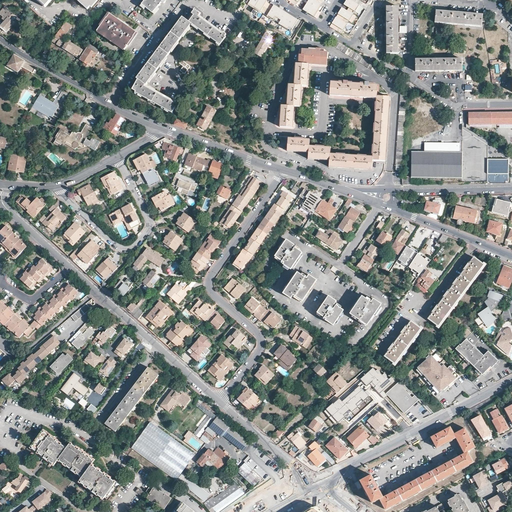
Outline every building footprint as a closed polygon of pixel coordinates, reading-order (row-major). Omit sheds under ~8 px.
[(76,0),(77,0),(87,10),(90,5),(95,0),(76,0)] [(159,4),(162,0),(144,0),(141,4),(152,13),(158,5),(159,5),(160,4),(159,4)] [(265,0),(250,0),(248,4),(261,12),(267,16),(274,20),(279,23),(288,29),(291,31),(295,25),(289,21),(292,16),(289,14),(281,9),(275,6),(274,5),(271,10),(267,8),(264,6),(267,1),(266,0),(265,0)] [(314,0),(308,0),(303,10),(313,16),(321,4),(323,0),(315,0),(316,1),(314,0)] [(337,26),(335,30),(341,33),(343,30),(350,34),(365,9),(350,0),(346,0),(346,1),(344,5),(349,8),(347,11),(342,8),(340,11),(338,14),(343,17),(341,20),(336,17),(334,20),(332,23),(337,26)] [(261,12),(248,4),(248,5),(260,12),(261,12)] [(321,4),(313,16),(314,17),(322,5),(321,4)] [(17,16),(10,9),(10,10),(5,6),(0,11),(0,12),(4,16),(0,20),(0,27),(5,32),(13,23),(13,22),(18,17),(20,18),(24,14),(21,12),(17,16)] [(398,16),(398,6),(386,7),(386,54),(398,53),(398,48),(398,16)] [(172,113),(177,103),(145,85),(191,24),(220,45),(226,37),(225,36),(226,34),(223,32),(222,34),(198,17),(200,14),(194,10),(188,18),(188,19),(189,20),(188,22),(182,17),(136,79),(138,80),(132,89),(136,91),(135,93),(172,113)] [(481,27),(482,15),(476,14),(441,11),(436,11),(434,23),(481,27)] [(133,30),(109,13),(97,30),(124,49),(124,50),(141,27),(137,24),(133,30)] [(296,19),(292,16),(289,21),(295,25),(298,20),(296,19)] [(64,36),(71,26),(68,24),(70,21),(67,19),(55,36),(62,40),(64,36)] [(254,53),(262,58),(267,48),(268,48),(269,46),(271,46),(275,39),(266,33),(259,45),(258,45),(257,47),(257,48),(254,53)] [(80,48),(66,39),(64,42),(62,40),(55,36),(52,41),(78,58),(86,46),(83,43),(80,48)] [(340,43),(337,41),(334,46),(395,85),(399,80),(340,43)] [(99,51),(88,43),(86,46),(78,58),(83,62),(81,67),(85,69),(88,65),(92,58),(93,59),(99,51)] [(308,80),(309,75),(309,74),(308,73),(307,73),(308,65),(308,64),(309,64),(326,65),(327,52),(323,52),(323,49),(308,48),(308,50),(300,49),(299,54),(298,63),(296,63),(294,85),(289,84),(288,85),(287,105),(282,105),(280,127),(292,128),(293,119),(294,119),(294,118),(295,112),(293,112),(294,106),(299,106),(300,100),(301,100),(301,95),(301,94),(300,94),(301,85),(306,86),(307,85),(307,80),(308,80)] [(44,62),(47,64),(52,56),(47,53),(47,52),(45,50),(42,54),(44,56),(41,61),(44,62)] [(22,59),(14,54),(7,66),(18,72),(22,65),(33,72),(36,67),(29,63),(27,62),(24,60),(22,59)] [(462,70),(462,59),(458,59),(420,59),(415,59),(415,71),(462,71),(462,70)] [(190,66),(187,64),(185,67),(183,66),(180,71),(184,74),(190,66)] [(385,160),(390,97),(377,96),(377,86),(370,85),(370,84),(369,84),(369,83),(365,83),(365,84),(363,84),(363,85),(349,84),(349,83),(347,82),(343,81),(343,82),(342,82),(341,83),(330,82),(329,95),(377,98),(376,105),(375,106),(375,107),(374,111),(375,112),(376,112),(375,123),(374,123),(373,128),(374,129),(375,129),(373,148),(372,148),(372,149),(371,154),(373,155),(373,157),(366,156),(366,155),(362,155),(361,155),(360,156),(342,155),(342,154),(341,154),(336,153),(336,154),(330,154),(330,147),(324,147),(324,146),(319,145),(318,147),(309,146),(309,139),(303,139),(303,138),(298,137),(297,138),(288,138),(279,137),(278,147),(281,148),(287,149),(287,150),(308,152),(308,158),(329,160),(329,167),(372,170),(372,159),(385,160)] [(396,165),(402,166),(407,88),(401,87),(395,165),(396,165)] [(51,118),(61,101),(57,98),(54,103),(44,97),(46,95),(41,92),(40,94),(31,109),(35,112),(37,109),(51,118)] [(205,130),(215,111),(214,110),(214,109),(213,108),(212,110),(207,106),(197,125),(197,126),(196,128),(203,132),(204,129),(205,130)] [(469,123),(511,123),(511,111),(502,112),(468,112),(469,124),(469,123)] [(125,119),(117,114),(114,120),(112,119),(109,123),(108,122),(104,128),(116,135),(125,119)] [(179,127),(185,129),(186,123),(176,120),(174,125),(179,127)] [(97,145),(99,141),(97,140),(94,138),(93,138),(92,139),(91,140),(90,141),(87,139),(94,127),(86,123),(81,133),(82,134),(83,135),(83,136),(83,137),(82,138),(76,134),(77,133),(75,132),(74,133),(72,132),(70,136),(69,135),(69,134),(69,133),(65,131),(65,132),(61,130),(60,133),(58,132),(56,136),(57,137),(54,143),(58,146),(59,144),(61,146),(63,143),(64,144),(65,144),(67,142),(72,145),(73,147),(76,149),(77,148),(79,145),(83,148),(85,145),(87,146),(95,151),(98,146),(97,145)] [(166,150),(164,157),(176,161),(178,153),(181,154),(183,149),(164,142),(162,147),(162,148),(162,149),(166,150)] [(411,152),(411,176),(411,177),(461,178),(462,153),(459,152),(459,143),(425,142),(424,152),(411,152)] [(27,156),(11,153),(8,169),(24,172),(27,156)] [(149,161),(145,154),(135,159),(141,170),(142,173),(152,168),(149,161)] [(209,171),(212,161),(207,159),(207,161),(189,154),(188,154),(185,163),(192,166),(208,173),(209,171)] [(497,159),(488,159),(488,182),(490,182),(490,183),(505,183),(505,181),(508,181),(509,159),(497,159)] [(213,161),(212,161),(209,171),(213,172),(212,177),(218,179),(223,165),(220,163),(215,162),(213,161)] [(161,181),(157,173),(155,173),(152,168),(142,173),(148,184),(155,181),(156,183),(161,181)] [(106,188),(107,187),(109,186),(113,194),(122,189),(122,190),(123,189),(118,180),(117,180),(116,177),(114,172),(101,178),(106,188)] [(402,178),(401,185),(411,185),(411,177),(411,176),(402,175),(402,178)] [(191,184),(192,183),(189,182),(188,183),(179,180),(179,178),(174,176),(171,184),(176,186),(177,185),(183,188),(181,193),(187,195),(189,190),(194,192),(196,186),(191,184)] [(246,186),(240,195),(249,202),(256,192),(255,192),(261,183),(252,176),(246,186)] [(92,201),(97,198),(89,184),(77,191),(79,195),(82,194),(88,205),(93,203),(93,202),(92,201)] [(222,186),(217,194),(226,199),(228,195),(229,196),(232,191),(222,186)] [(309,193),(303,189),(303,190),(298,198),(302,201),(304,202),(302,205),(311,211),(310,213),(309,214),(311,216),(315,210),(321,201),(309,193)] [(272,207),(282,214),(293,197),(284,190),(272,207)] [(152,197),(154,203),(157,202),(159,206),(161,211),(174,204),(169,194),(167,195),(165,191),(152,197)] [(322,199),(309,191),(309,193),(321,201),(322,199)] [(240,195),(235,192),(234,194),(238,198),(233,205),(242,211),(246,205),(247,205),(249,202),(240,195)] [(16,202),(21,206),(22,204),(35,216),(47,203),(42,198),(40,198),(38,199),(36,198),(36,199),(31,203),(30,201),(26,198),(25,200),(21,196),(16,202)] [(321,201),(315,210),(329,219),(335,209),(330,206),(334,200),(330,197),(327,202),(326,203),(322,201),(323,200),(322,199),(321,201)] [(482,198),(476,197),(474,203),(486,207),(488,200),(482,198)] [(438,214),(440,205),(438,204),(438,203),(438,202),(437,201),(438,199),(436,198),(435,201),(433,201),(433,202),(430,200),(429,202),(426,201),(424,210),(438,214)] [(352,200),(348,199),(338,214),(341,215),(343,212),(342,212),(343,210),(344,210),(347,205),(348,205),(352,200)] [(507,216),(511,203),(497,200),(495,206),(493,206),(492,212),(507,216)] [(109,214),(113,221),(125,215),(132,229),(141,224),(130,203),(109,214)] [(22,204),(21,206),(33,218),(35,216),(22,204)] [(474,224),(477,212),(451,204),(450,207),(454,208),(451,218),(458,220),(457,224),(462,225),(463,221),(474,224)] [(242,211),(233,205),(220,223),(224,226),(225,224),(230,228),(242,211)] [(60,210),(57,207),(47,218),(44,215),(39,221),(45,226),(46,225),(47,226),(51,229),(54,225),(53,224),(58,219),(59,220),(62,222),(66,217),(59,211),(60,210)] [(269,213),(266,217),(275,224),(282,214),(272,207),(269,213)] [(348,207),(336,226),(347,233),(360,213),(352,207),(351,209),(348,207)] [(179,220),(176,224),(188,232),(196,221),(184,213),(181,217),(180,216),(177,220),(179,220)] [(125,215),(113,221),(114,224),(122,220),(124,221),(129,230),(132,229),(125,215)] [(258,227),(268,234),(272,228),(275,224),(266,217),(258,227)] [(384,223),(380,221),(375,227),(379,230),(384,223)] [(499,235),(502,224),(490,221),(487,232),(499,235)] [(75,223),(63,236),(73,245),(85,232),(75,223)] [(0,242),(1,244),(2,244),(13,232),(6,225),(0,231),(0,242)] [(251,237),(261,244),(263,240),(268,234),(258,227),(251,237)] [(329,227),(327,230),(325,233),(321,239),(336,249),(343,239),(338,236),(339,234),(329,227)] [(398,258),(406,247),(399,243),(403,237),(405,239),(408,233),(402,229),(396,238),(397,238),(395,241),(393,239),(392,240),(387,247),(390,249),(390,250),(396,253),(394,256),(398,258)] [(316,236),(321,239),(325,233),(319,230),(316,236)] [(165,239),(163,242),(175,251),(183,240),(171,231),(167,236),(166,235),(164,238),(165,239)] [(20,239),(13,232),(2,244),(4,246),(5,245),(6,246),(5,248),(8,251),(9,251),(19,239),(20,239)] [(383,251),(385,252),(387,247),(392,240),(391,239),(391,238),(386,234),(382,232),(377,240),(380,243),(379,244),(382,245),(383,244),(386,247),(383,251)] [(448,236),(442,234),(437,241),(442,244),(448,236)] [(210,235),(197,251),(209,259),(211,255),(210,255),(208,253),(215,243),(218,244),(219,245),(221,242),(210,235)] [(245,249),(253,255),(261,244),(251,237),(251,238),(249,241),(250,242),(245,249)] [(26,246),(19,239),(9,251),(11,253),(13,252),(14,254),(12,255),(15,258),(26,246)] [(286,239),(275,256),(280,260),(279,261),(283,264),(290,269),(302,252),(295,247),(296,246),(293,245),(294,244),(286,239)] [(80,252),(78,255),(79,255),(82,258),(81,259),(83,261),(84,260),(88,264),(101,249),(91,240),(80,252)] [(210,255),(218,244),(215,243),(208,253),(210,255)] [(362,252),(365,254),(372,258),(374,254),(376,256),(380,250),(372,244),(369,248),(368,249),(365,247),(362,252)] [(410,264),(417,254),(417,253),(413,250),(414,249),(411,247),(410,248),(406,246),(406,247),(398,258),(397,259),(401,262),(400,263),(404,265),(404,264),(408,267),(410,264)] [(80,252),(77,248),(70,256),(75,260),(79,255),(78,255),(80,252)] [(154,252),(147,248),(139,258),(145,263),(148,258),(157,264),(160,266),(165,259),(155,253),(156,252),(155,251),(154,252)] [(248,262),(253,255),(245,249),(244,248),(234,262),(242,268),(247,261),(248,262)] [(209,259),(197,251),(190,261),(191,262),(188,266),(194,270),(195,268),(198,270),(202,266),(201,265),(203,262),(206,263),(209,259)] [(417,254),(410,264),(416,267),(414,271),(418,274),(421,270),(421,271),(427,261),(426,258),(424,257),(422,258),(417,254)] [(373,261),(364,255),(360,261),(357,265),(366,271),(373,261)] [(473,257),(428,318),(438,326),(483,265),(473,257)] [(35,266),(45,276),(48,273),(47,272),(49,271),(50,272),(53,269),(41,258),(38,262),(39,263),(35,266)] [(96,269),(97,270),(105,278),(111,270),(113,272),(117,268),(112,264),(106,258),(96,269)] [(145,263),(139,258),(131,268),(137,273),(145,263)] [(242,268),(234,262),(232,264),(241,270),(242,268)] [(45,276),(35,266),(34,265),(30,268),(28,266),(25,270),(26,271),(28,273),(37,282),(38,283),(41,280),(39,278),(41,277),(42,279),(43,279),(45,276)] [(511,269),(503,266),(496,282),(508,287),(511,278),(511,269)] [(414,283),(413,284),(415,286),(416,284),(419,288),(421,285),(427,289),(436,278),(426,269),(424,271),(425,271),(424,272),(424,273),(416,284),(414,283)] [(105,278),(97,270),(95,272),(105,281),(113,272),(111,270),(105,278)] [(152,270),(142,281),(151,288),(160,277),(153,270),(152,270)] [(28,273),(26,271),(22,274),(23,275),(20,279),(30,288),(33,285),(32,284),(33,283),(35,284),(37,282),(28,273)] [(297,272),(282,293),(291,298),(293,295),(294,296),(293,297),(296,299),(297,297),(302,301),(316,280),(309,274),(307,277),(305,275),(304,277),(297,272)] [(127,295),(133,287),(131,286),(133,283),(128,278),(124,282),(121,279),(113,289),(115,290),(116,291),(117,291),(119,292),(121,293),(123,293),(124,294),(125,294),(126,294),(126,295),(127,295)] [(232,278),(225,287),(231,292),(230,293),(237,299),(245,289),(232,278)] [(63,287),(60,290),(70,298),(72,300),(75,296),(74,296),(77,292),(68,283),(65,286),(66,287),(65,288),(63,287)] [(177,304),(182,299),(180,297),(184,293),(186,294),(190,289),(186,285),(182,290),(175,284),(166,294),(177,304)] [(56,293),(53,296),(62,305),(64,307),(68,303),(67,302),(70,298),(60,290),(58,292),(59,293),(58,294),(56,293)] [(490,311),(491,311),(492,310),(494,308),(496,305),(498,301),(499,301),(501,295),(489,290),(486,297),(487,297),(486,299),(485,301),(483,302),(487,307),(477,314),(479,317),(474,320),(479,327),(484,323),(484,324),(494,317),(490,311)] [(328,295),(317,313),(322,316),(321,317),(333,325),(343,310),(336,305),(337,304),(335,302),(336,301),(328,295)] [(48,299),(45,302),(55,311),(57,313),(60,309),(59,308),(62,305),(53,296),(50,299),(51,299),(50,301),(48,299)] [(362,296),(350,313),(359,319),(358,321),(361,323),(362,321),(367,325),(381,304),(373,298),(372,301),(370,299),(369,300),(362,296)] [(264,312),(265,310),(250,297),(243,306),(251,313),(255,309),(256,310),(252,314),(258,319),(264,312)] [(199,316),(205,321),(206,319),(214,310),(211,308),(210,309),(204,304),(199,300),(190,311),(193,314),(195,312),(199,316)] [(129,311),(137,317),(143,310),(131,301),(126,306),(130,310),(129,311)] [(151,310),(146,315),(152,320),(152,319),(158,325),(162,321),(163,319),(161,318),(164,313),(168,316),(171,312),(168,310),(168,309),(159,301),(154,306),(156,307),(153,311),(151,310)] [(41,306),(38,309),(48,317),(49,319),(53,315),(52,314),(55,311),(45,302),(43,305),(44,306),(42,307),(41,306)] [(7,307),(0,314),(0,321),(4,325),(4,324),(15,313),(12,311),(11,312),(9,310),(11,308),(8,306),(7,307)] [(35,320),(41,325),(42,326),(45,322),(44,321),(48,317),(38,309),(35,312),(36,313),(35,314),(33,312),(30,316),(35,320)] [(214,310),(206,319),(218,329),(225,321),(221,319),(217,316),(219,314),(214,310)] [(15,313),(4,324),(12,331),(13,330),(22,320),(19,317),(18,318),(17,317),(19,315),(16,312),(15,313)] [(267,325),(267,324),(268,323),(270,324),(274,328),(280,319),(271,312),(268,315),(264,312),(258,319),(263,323),(264,322),(267,325)] [(152,320),(146,315),(145,317),(157,326),(158,325),(152,319),(152,320)] [(23,318),(22,320),(13,330),(12,331),(20,337),(24,333),(28,336),(36,327),(38,329),(41,325),(35,320),(30,326),(27,323),(26,324),(25,323),(26,321),(23,318)] [(166,333),(167,334),(178,344),(183,338),(182,337),(185,334),(186,335),(191,330),(185,325),(185,324),(181,320),(179,323),(177,321),(175,325),(176,327),(176,328),(174,330),(172,328),(171,328),(166,333)] [(410,320),(384,355),(394,363),(420,328),(410,320)] [(94,332),(89,327),(88,328),(84,324),(76,332),(75,333),(74,334),(72,337),(75,339),(72,343),(78,349),(81,346),(81,347),(89,339),(88,339),(94,332)] [(474,330),(469,324),(460,333),(465,339),(474,330)] [(288,335),(292,337),(292,336),(302,342),(301,345),(305,348),(312,337),(294,326),(288,335)] [(509,340),(511,338),(511,337),(509,327),(504,329),(502,331),(502,332),(504,333),(505,335),(503,335),(498,333),(494,341),(497,342),(496,344),(506,353),(510,346),(509,340)] [(100,332),(96,337),(98,338),(100,340),(98,342),(102,345),(108,337),(110,339),(112,336),(115,333),(109,328),(106,332),(105,333),(103,332),(102,333),(100,332)] [(223,342),(228,347),(231,343),(235,346),(240,340),(243,342),(246,338),(234,329),(223,342)] [(178,344),(167,334),(166,335),(177,345),(178,344)] [(60,343),(55,336),(52,339),(51,338),(48,340),(54,348),(60,343)] [(209,349),(212,345),(202,336),(187,352),(199,363),(210,350),(209,349)] [(292,336),(292,337),(291,339),(301,345),(302,342),(292,336)] [(132,344),(125,338),(120,344),(118,347),(114,352),(120,356),(123,353),(124,354),(132,344)] [(466,376),(472,382),(482,374),(490,366),(491,368),(497,361),(487,351),(482,356),(475,349),(476,348),(473,345),(472,346),(465,339),(460,345),(459,344),(455,348),(475,368),(466,376)] [(46,344),(43,346),(49,353),(54,348),(48,340),(45,343),(46,344)] [(231,343),(228,347),(234,352),(243,342),(240,340),(235,346),(231,343)] [(273,354),(278,358),(281,361),(279,364),(286,370),(295,359),(291,355),(292,354),(280,344),(273,354)] [(43,346),(43,345),(40,347),(41,349),(37,352),(43,359),(50,353),(49,353),(43,346)] [(449,366),(435,351),(430,356),(426,359),(416,367),(417,368),(422,374),(425,377),(431,383),(433,386),(438,392),(439,393),(443,390),(450,383),(452,381),(458,376),(453,371),(449,366)] [(43,359),(37,352),(34,355),(33,354),(30,356),(37,364),(43,359)] [(106,358),(103,356),(101,358),(100,359),(97,356),(91,352),(84,362),(87,364),(88,362),(95,367),(97,364),(100,367),(103,362),(105,360),(106,358)] [(63,353),(51,366),(58,374),(73,358),(69,355),(67,357),(63,353)] [(234,364),(221,353),(217,358),(217,359),(218,359),(216,361),(215,360),(209,367),(217,375),(216,376),(220,379),(223,375),(228,369),(229,369),(234,364)] [(0,360),(0,373),(9,358),(3,355),(0,360)] [(37,364),(30,356),(27,358),(28,360),(24,363),(30,370),(37,364)] [(117,361),(111,357),(108,360),(107,362),(105,364),(100,370),(107,376),(115,366),(114,365),(117,361)] [(24,363),(23,361),(20,364),(21,365),(18,368),(19,370),(24,375),(30,370),(24,363)] [(372,362),(359,373),(362,376),(364,378),(376,367),(372,362)] [(319,364),(314,370),(320,376),(326,370),(319,364)] [(254,376),(262,383),(263,381),(266,383),(273,375),(262,365),(259,369),(260,370),(254,376)] [(105,424),(116,432),(158,375),(148,367),(105,424)] [(217,375),(209,367),(208,369),(216,376),(217,375)] [(24,375),(19,370),(16,372),(17,373),(13,377),(16,380),(19,383),(26,378),(24,375)] [(335,372),(327,381),(333,387),(332,388),(337,393),(346,384),(335,372)] [(8,386),(16,380),(13,377),(12,377),(9,374),(2,379),(8,386)] [(356,376),(350,381),(352,385),(359,379),(356,376)] [(364,379),(354,388),(356,390),(359,387),(367,395),(368,396),(375,389),(364,379)] [(405,413),(418,400),(400,381),(387,394),(405,413)] [(452,381),(450,383),(443,390),(444,391),(453,383),(452,381)] [(100,383),(95,389),(99,393),(105,387),(100,383)] [(241,391),(235,399),(248,409),(258,397),(256,396),(258,394),(256,393),(254,395),(244,386),(240,391),(241,391)] [(367,395),(359,387),(356,390),(364,398),(367,395)] [(348,389),(341,395),(345,398),(342,401),(341,399),(337,402),(351,416),(360,408),(350,397),(353,394),(352,393),(353,393),(352,391),(351,392),(348,389)] [(178,396),(176,395),(174,393),(174,394),(170,392),(159,407),(167,413),(176,401),(184,407),(189,401),(180,394),(179,395),(178,396)] [(197,401),(194,405),(196,406),(201,410),(202,411),(207,415),(208,416),(213,419),(213,420),(216,416),(197,401)] [(201,410),(196,406),(177,431),(182,435),(201,410)] [(508,428),(501,416),(499,417),(497,414),(499,413),(497,408),(489,413),(493,420),(493,421),(499,433),(508,428)] [(207,415),(202,411),(183,436),(188,440),(192,434),(207,415)] [(372,416),(367,421),(372,427),(373,426),(374,427),(373,428),(376,431),(381,426),(382,427),(385,424),(388,422),(379,412),(373,417),(372,416)] [(213,419),(208,416),(194,434),(199,437),(213,419)] [(217,417),(209,427),(222,437),(223,435),(242,450),(249,442),(217,417)] [(314,419),(309,426),(316,432),(317,429),(318,428),(320,427),(319,426),(320,424),(321,425),(322,424),(314,419)] [(388,422),(385,424),(389,429),(394,425),(389,420),(388,422)] [(149,424),(133,446),(176,478),(193,457),(149,424)] [(360,426),(347,438),(356,447),(368,436),(360,426)] [(280,427),(274,433),(278,437),(284,431),(280,427)] [(437,482),(441,480),(441,479),(452,473),(452,474),(456,472),(456,471),(467,465),(468,466),(473,462),(467,452),(475,448),(464,428),(454,434),(450,427),(431,437),(437,448),(444,444),(445,444),(446,443),(447,442),(447,443),(448,443),(448,442),(456,438),(460,445),(459,445),(460,446),(464,453),(458,457),(457,454),(455,455),(454,455),(455,458),(443,465),(441,462),(440,463),(438,464),(440,467),(427,473),(425,471),(424,471),(422,472),(424,475),(408,484),(406,481),(405,482),(404,482),(405,485),(392,492),(391,489),(390,490),(388,491),(389,494),(383,497),(377,487),(380,485),(379,483),(378,482),(375,483),(371,475),(360,481),(372,503),(380,499),(385,510),(390,507),(402,500),(402,501),(406,499),(406,498),(417,492),(418,493),(425,488),(436,481),(437,482)] [(42,429),(29,447),(43,457),(43,458),(46,460),(47,460),(54,465),(57,460),(71,470),(75,473),(82,477),(79,481),(93,491),(92,492),(96,494),(103,499),(107,493),(109,494),(113,489),(111,487),(115,482),(91,465),(94,460),(69,443),(66,447),(42,429)] [(292,432),(287,437),(293,443),(293,442),(299,449),(306,443),(297,433),(295,435),(292,432)] [(192,434),(188,440),(184,445),(197,455),(205,444),(192,434)] [(374,435),(369,439),(373,445),(378,441),(374,435)] [(334,437),(326,446),(339,459),(343,455),(345,457),(349,452),(334,437)] [(320,446),(315,441),(308,446),(313,451),(308,456),(317,466),(325,459),(317,449),(320,446)] [(204,453),(197,462),(202,467),(205,463),(212,469),(215,466),(220,469),(229,457),(218,448),(214,452),(212,450),(211,452),(208,449),(204,454),(204,453)] [(497,473),(509,467),(504,458),(492,465),(497,473)] [(2,463),(0,465),(0,468),(2,472),(11,465),(5,461),(2,463)] [(245,462),(238,471),(254,486),(260,480),(250,472),(253,469),(245,462)] [(190,477),(191,478),(194,480),(201,470),(197,467),(190,477)] [(485,478),(488,476),(487,473),(485,470),(473,476),(479,489),(488,484),(485,478)] [(495,475),(492,470),(487,473),(491,482),(498,478),(496,475),(495,475)] [(210,495),(183,472),(177,479),(205,502),(210,495)] [(32,484),(18,476),(16,479),(15,478),(10,482),(14,484),(16,486),(15,488),(21,491),(25,485),(28,487),(32,484)] [(510,491),(511,489),(511,487),(511,486),(511,477),(510,478),(511,479),(508,481),(508,482),(506,483),(504,484),(503,485),(502,483),(496,486),(498,489),(497,490),(499,494),(498,494),(499,496),(497,497),(496,496),(488,500),(491,506),(488,508),(489,511),(493,511),(499,509),(498,508),(508,502),(508,501),(506,498),(510,495),(511,493),(510,491)] [(233,484),(215,497),(214,496),(204,503),(210,511),(215,511),(212,507),(237,489),(233,484)] [(167,502),(169,502),(171,498),(154,487),(147,498),(163,508),(167,502)] [(237,489),(212,507),(215,511),(220,511),(229,506),(246,494),(240,487),(237,489)] [(136,490),(135,491),(142,496),(142,495),(141,494),(143,492),(144,493),(144,492),(138,488),(138,489),(136,491),(136,490)] [(51,500),(49,498),(52,493),(47,489),(45,492),(39,497),(45,505),(51,500)] [(468,511),(469,511),(460,494),(448,500),(454,511),(468,511)] [(35,511),(45,505),(39,497),(32,502),(35,505),(32,507),(35,511)]
